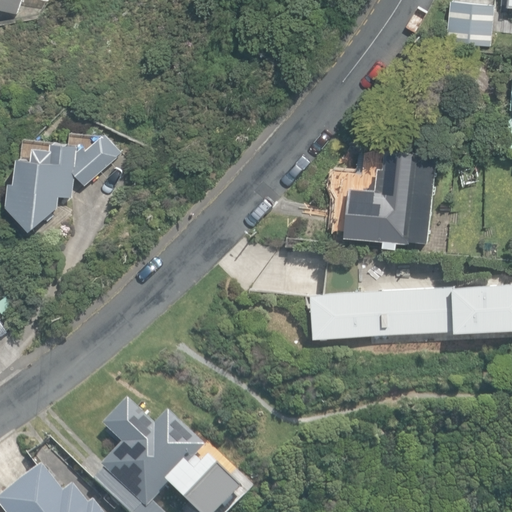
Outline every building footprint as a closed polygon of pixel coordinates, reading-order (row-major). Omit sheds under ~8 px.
[(0,0),(0,4),(55,27),(63,7),(87,17),(94,0),(0,0)] [(448,42),(492,47),(497,6),(453,1),(448,42)] [(0,23),(0,52),(9,26),(0,23)] [(9,202),(32,228),(61,205),(62,194),(72,195),(76,172),(86,184),(123,154),(105,132),(87,148),(84,143),(81,148),(79,143),(55,139),(54,146),(38,143),(36,155),(23,153),(19,180),(13,179),(9,202)] [(429,241),(441,155),(389,148),(386,167),(379,166),(377,179),(372,178),(371,188),(351,185),(345,234),(381,238),(380,244),(398,247),(399,240),(411,242),(411,239),(429,241)] [(315,336),(511,325),(511,282),(313,292),(315,336)] [(96,479),(130,511),(164,511),(153,502),(207,445),(169,409),(156,423),(129,397),(104,424),(123,442),(102,465),(105,468),(96,478),(97,479),(96,479)] [(65,492),(44,465),(0,500),(0,504),(6,511),(104,511),(95,500),(90,504),(74,484),(65,492)]
